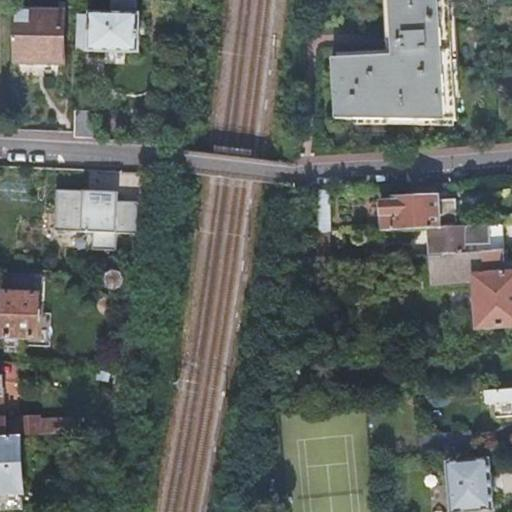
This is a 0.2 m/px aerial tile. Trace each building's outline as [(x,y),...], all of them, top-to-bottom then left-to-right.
[(78,7),(76,50),(140,51),(140,15),(136,15),(135,0),(111,0),(111,4),(89,4),(89,8),(78,7)] [(391,0),(394,52),(336,55),(339,114),(455,112),(449,0),(391,0)] [(15,10),(14,60),(61,61),(61,11),(15,10)] [(89,112),(75,111),(74,137),(97,138),(97,119),(89,112)] [(119,193),(57,190),(55,231),(93,233),(92,250),(115,251),(116,234),(137,235),(138,203),(118,202),(119,193)] [(328,192),(319,193),(320,235),(328,235),(328,192)] [(384,232),(433,229),(439,229),(439,224),(456,224),(454,201),(440,201),(440,196),(383,199),(384,232)] [(434,255),(503,250),(499,226),(439,229),(433,229),(434,255)] [(434,255),(428,256),(430,288),(475,286),(479,328),(511,325),(511,261),(504,262),(503,250),(434,255)] [(0,319),(0,339),(11,339),(11,356),(28,357),(28,339),(42,339),(42,295),(36,295),(37,281),(7,281),(7,320),(0,319)] [(0,439),(18,438),(70,435),(69,423),(55,424),(55,422),(40,422),(40,419),(19,420),(19,424),(5,424),(5,416),(3,416),(2,393),(4,393),(3,375),(0,375),(0,439)] [(511,390),(471,394),(472,408),(503,405),(505,419),(511,418),(511,390)] [(471,432),(418,435),(420,452),(472,449),(471,432)] [(18,438),(0,439),(0,495),(21,494),(24,494),(18,438)] [(488,460),(447,462),(449,511),(487,511),(492,511),(488,460)] [(21,494),(0,495),(0,511),(22,511),(21,494)]
